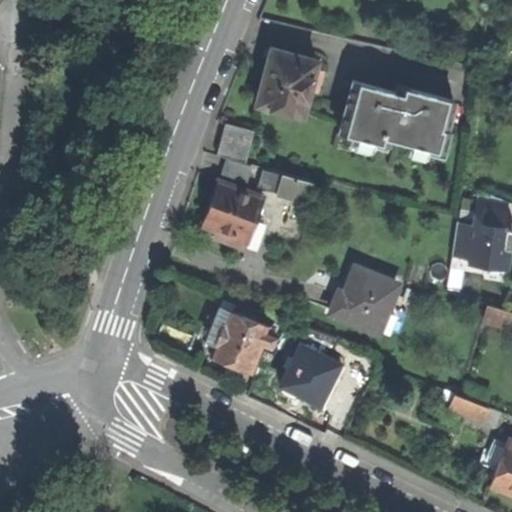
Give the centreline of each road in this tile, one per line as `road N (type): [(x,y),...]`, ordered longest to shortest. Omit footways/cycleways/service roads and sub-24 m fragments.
road 1 (residential): [(226,0),(99,355)]
road 2 (unclassified): [(419,511),(99,355)]
road 3 (unclassified): [(96,414),(128,440),(264,511)]
